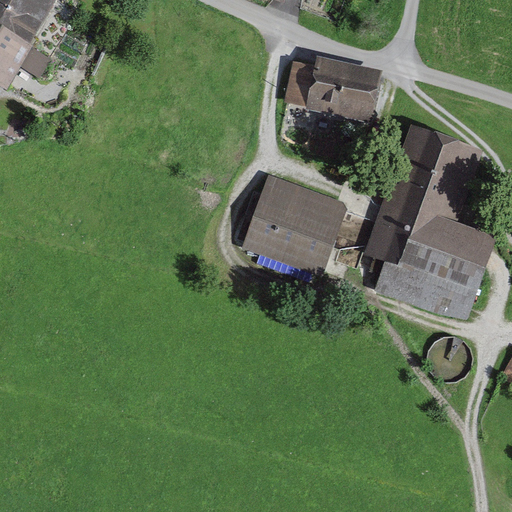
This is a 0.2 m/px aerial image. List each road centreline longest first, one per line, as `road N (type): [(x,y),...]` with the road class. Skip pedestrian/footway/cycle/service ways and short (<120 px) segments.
road 1 (unclassified): [(511,102),(339,51),(219,0)]
road 2 (track): [(482,511),(470,441),(474,396),(511,335)]
road 3 (track): [(511,205),(491,158),(411,88),(401,66)]
